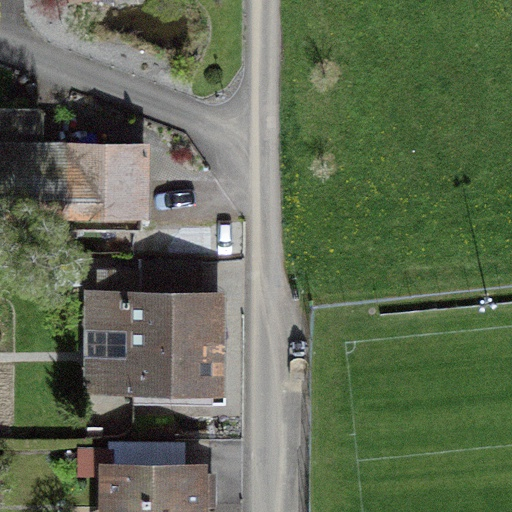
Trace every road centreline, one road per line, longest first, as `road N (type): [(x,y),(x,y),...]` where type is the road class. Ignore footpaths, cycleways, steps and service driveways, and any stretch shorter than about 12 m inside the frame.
road 1 (residential): [(263,146),(267,511)]
road 2 (residential): [(263,146),(0,46)]
road 3 (residential): [(263,0),(263,146)]
